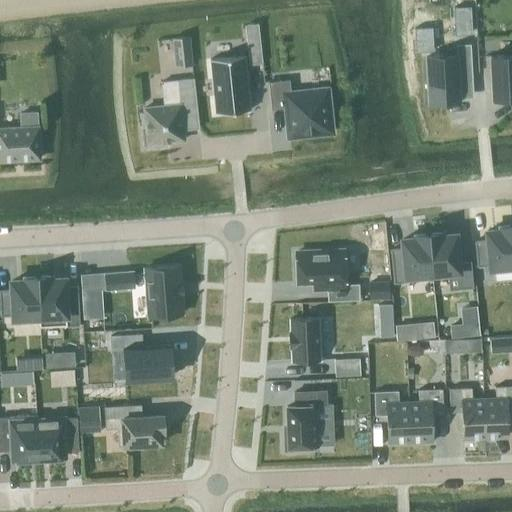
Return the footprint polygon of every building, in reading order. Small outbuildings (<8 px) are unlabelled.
[(472,19),(455,20),(456,35),(473,34),(472,19)] [(192,65),(189,36),(171,38),(175,67),(192,65)] [(473,93),(469,44),(454,44),(455,56),(425,58),(427,97),(428,97),(428,103),(444,102),(444,103),(460,102),(460,99),(473,98),(473,93)] [(249,65),(261,64),(260,46),(247,47),(249,65)] [(511,54),(489,56),(492,100),(511,99),(511,54)] [(244,56),(209,60),(215,114),(250,110),(244,56)] [(197,110),(193,78),(162,82),(165,106),(145,109),(145,113),(141,114),(143,128),(147,127),(149,144),(154,144),(154,148),(168,146),(168,142),(185,140),(181,112),(197,110)] [(288,80),(268,82),(271,110),(283,109),(286,108),(289,136),(330,132),(326,90),(290,94),(288,80)] [(0,160),(39,158),(37,127),(36,113),(20,114),(20,128),(0,128),(0,160)] [(482,228),(483,241),(475,241),(477,266),(489,265),(490,268),(511,266),(511,223),(511,224),(495,225),(496,227),(482,228)] [(428,232),(428,234),(432,279),(458,276),(459,288),(472,287),(469,262),(461,263),(457,231),(444,232),(444,230),(428,232)] [(394,283),(432,279),(428,234),(428,232),(411,234),(411,235),(398,237),(399,249),(390,250),(394,283)] [(341,250),(295,252),(296,283),(313,282),(313,288),(325,287),(325,301),(357,300),(356,284),(343,284),(341,250)] [(132,271),(104,273),(105,290),(133,287),(133,283),(145,282),(147,316),(181,313),(180,297),(182,297),(180,282),(179,282),(177,266),(144,269),(144,272),(132,273),(132,271)] [(20,277),(7,277),(7,290),(0,290),(0,308),(0,316),(12,315),(13,323),(38,322),(39,327),(40,327),(37,277),(37,274),(20,275),(20,277)] [(37,274),(37,277),(40,327),(78,325),(76,287),(67,287),(67,275),(53,276),(53,274),(37,274)] [(97,290),(81,291),(83,319),(99,318),(97,290)] [(391,304),(378,305),(379,316),(391,315),(391,304)] [(320,360),(318,318),(289,319),(290,332),(289,332),(289,348),(290,348),(291,361),(320,360)] [(434,338),(433,323),(420,325),(421,339),(434,338)] [(461,325),(449,326),(450,340),(462,339),(461,325)] [(124,349),(126,378),(126,379),(171,376),(169,345),(141,347),(140,334),(110,336),(111,350),(124,349)] [(434,350),(442,350),(442,340),(428,340),(428,344),(434,350)] [(74,365),(73,353),(61,354),(62,365),(74,365)] [(42,369),(41,359),(31,359),(31,370),(42,369)] [(358,359),(335,360),(335,375),(358,374),(358,359)] [(72,370),(64,371),(65,385),(73,384),(72,370)] [(31,372),(19,373),(20,384),(31,383),(31,372)] [(506,410),(511,409),(511,385),(494,386),(494,396),(483,397),(485,439),(508,438),(506,410)] [(483,397),(472,397),(472,387),(448,388),(449,412),(461,412),(462,440),(485,439),(483,397)] [(418,399),(407,400),(408,442),(431,441),(430,413),(442,413),(441,388),(418,389),(418,399)] [(395,390),(372,391),(373,415),(384,415),(385,443),(408,442),(407,400),(396,400),(395,390)] [(287,434),(283,434),(284,451),(300,450),(300,446),(301,446),(316,446),(314,406),(317,406),(326,406),(325,391),(294,392),(294,403),(294,406),(286,406),(287,425),(287,434)] [(164,413),(141,414),(141,404),(104,406),(105,429),(117,428),(118,446),(121,445),(121,448),(127,447),(127,450),(143,449),(143,446),(163,445),(162,434),(165,434),(164,413)] [(100,431),(99,406),(78,407),(79,432),(100,431)] [(9,417),(0,417),(0,450),(9,450),(11,449),(11,460),(38,458),(35,414),(9,416),(9,417)] [(36,414),(35,414),(38,458),(64,457),(64,453),(66,452),(78,452),(76,417),(37,419),(37,417),(36,414)] [(11,474),(38,473),(38,460),(11,461),(11,474)]
